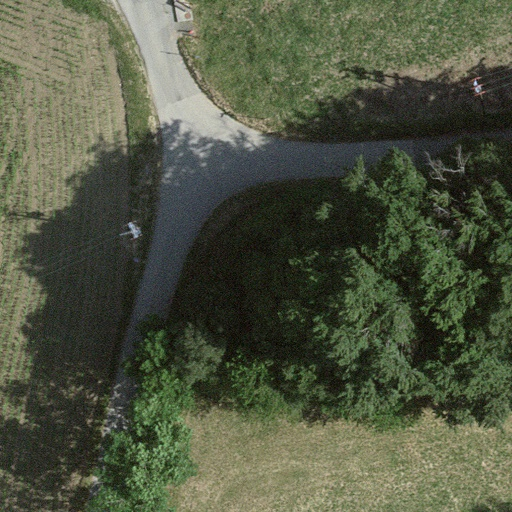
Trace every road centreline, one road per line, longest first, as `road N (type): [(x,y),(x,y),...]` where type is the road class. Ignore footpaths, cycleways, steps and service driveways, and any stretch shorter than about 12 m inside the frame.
road 1 (unclassified): [(100,511),(177,207),(205,160)]
road 2 (unclassified): [(205,160),(480,155),(511,147)]
road 3 (unclassified): [(150,0),(164,74),(205,160)]
